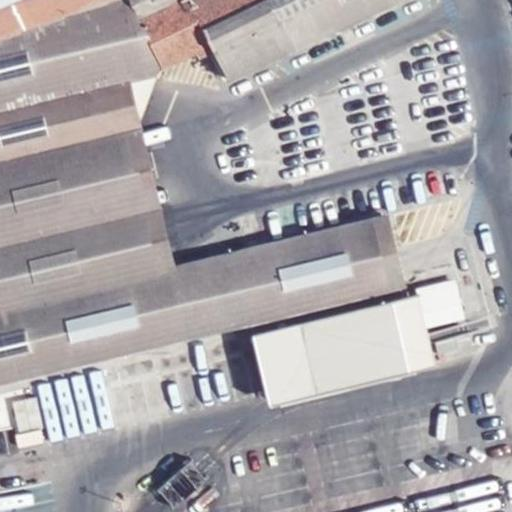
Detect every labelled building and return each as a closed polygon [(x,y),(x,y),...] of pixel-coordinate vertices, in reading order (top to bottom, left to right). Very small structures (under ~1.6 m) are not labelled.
[(0,0),(0,384),(263,319),(389,290),(407,284),(391,214),(177,265),(142,123),(161,65),(129,0),(0,0)] [(129,0),(161,65),(163,68),(213,44),(232,77),(394,0),(129,0)] [(422,346),(407,284),(389,290),(404,351),(422,346)] [(404,351),(389,290),(263,319),(283,401),(427,364),(422,346),(404,351)] [(192,463),(157,494),(173,511),(178,511),(210,484),(192,463)] [(507,511),(503,485),(426,497),(428,511),(507,511)]
